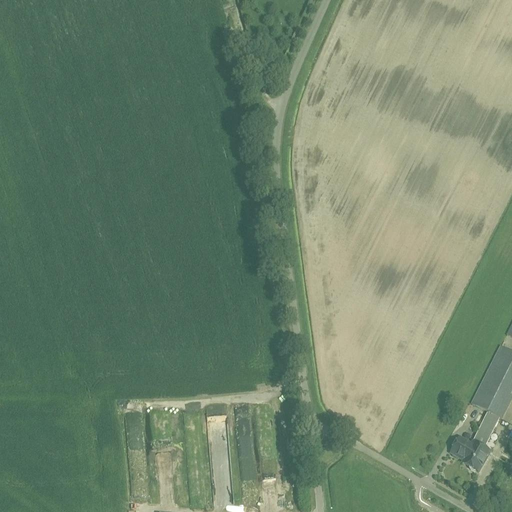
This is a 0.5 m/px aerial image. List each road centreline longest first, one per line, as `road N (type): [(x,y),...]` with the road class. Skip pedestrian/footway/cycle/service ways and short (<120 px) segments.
road 1 (unclassified): [(311,432),(274,148),(281,107),(326,0)]
road 2 (unclassified): [(470,511),(341,436),(311,432)]
road 3 (track): [(232,0),(264,98),(281,107)]
